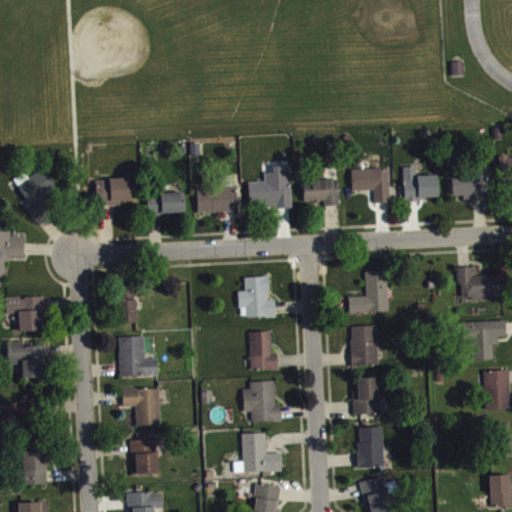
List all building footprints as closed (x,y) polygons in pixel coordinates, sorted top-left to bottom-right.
[(511,163),(502,163),(503,183),(511,183),(511,163)] [(293,213),(292,171),(274,172),(275,178),(267,179),(267,187),(249,188),(250,214),(293,213)] [(489,172),(476,173),(476,180),(454,180),(454,202),(464,201),(465,206),(490,206),(489,172)] [(439,181),(418,182),(417,173),(405,173),(406,192),(401,192),(401,206),(439,205),(439,181)] [(58,195),(45,174),(30,184),(27,179),(15,186),(37,222),(51,213),(45,203),(58,195)] [(353,175),(354,197),(375,196),(376,209),(391,209),(390,174),(353,175)] [(327,212),(341,212),(340,185),(304,186),(305,208),(326,207),(327,212)] [(131,186),(82,188),(83,203),(96,203),(97,211),(123,210),(123,207),(132,206),(131,186)] [(238,192),(198,193),(199,218),(238,217),(238,192)] [(186,198),(149,199),(150,220),(187,219),(186,198)] [(0,283),(7,283),(8,262),(25,263),(26,242),(12,241),(12,237),(0,237),(0,283)] [(504,281),(479,281),(478,273),(458,273),(459,290),(463,290),(463,306),(505,305),(504,281)] [(368,303),(350,303),(350,319),(390,318),(389,277),(367,278),(368,303)] [(240,313),(249,313),(249,323),(277,323),(277,306),(271,306),(271,283),(246,283),(246,297),(240,297),(240,313)] [(119,329),(137,329),(137,291),(118,291),(119,329)] [(45,336),(44,302),(7,303),(7,320),(20,319),(21,337),(45,336)] [(507,326),(462,328),(463,349),(472,348),(473,365),(495,364),(494,350),(499,350),(499,342),(508,342),(507,326)] [(380,371),(378,331),(352,332),(354,372),(380,371)] [(272,337),(252,338),(253,376),(279,375),(279,358),(273,359),(272,337)] [(121,343),(122,383),(160,382),(160,365),(146,365),(146,342),(121,343)] [(47,351),(25,352),(24,348),(7,348),(8,370),(24,370),(24,384),(44,383),(43,366),(48,366),(47,351)] [(487,415),(511,414),(511,411),(510,376),(485,377),(487,415)] [(381,420),(380,383),(358,384),(358,396),(354,396),(355,421),(381,420)] [(251,388),(252,395),(244,395),(245,418),(253,417),(253,427),(282,426),(282,410),(277,410),(276,387),(251,388)] [(162,431),(161,394),(124,395),(124,412),(137,412),(138,431),(162,431)] [(3,408),(4,434),(37,433),(36,407),(3,408)] [(359,433),(361,473),(385,472),(384,433),(359,433)] [(283,459),(268,460),(267,439),(244,440),(245,478),(284,477),(283,459)] [(132,446),(133,480),(159,479),(158,445),(132,446)] [(47,456),(26,457),(27,475),(19,475),(20,492),(48,491),(47,456)] [(511,511),(511,490),(511,491),(511,481),(491,481),(491,511),(511,511)] [(362,487),(366,511),(368,511),(371,511),(391,511),(386,482),(362,487)] [(278,511),(281,493),(259,489),(255,511),(278,511)] [(164,511),(164,498),(129,499),(129,511),(164,511)]
